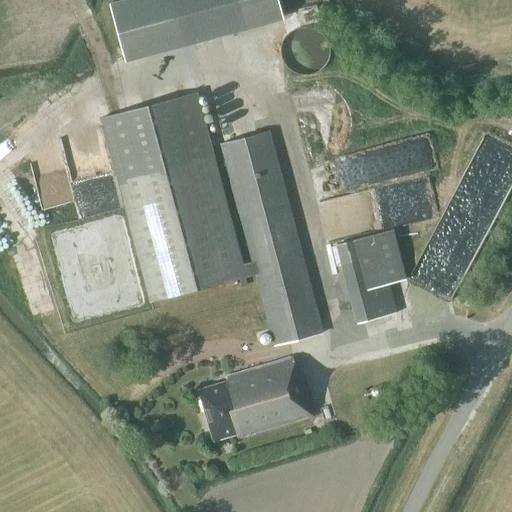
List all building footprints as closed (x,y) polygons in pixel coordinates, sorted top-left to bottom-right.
[(124,62),(284,20),(278,0),(118,0),(108,3),(124,62)] [(243,267),(198,94),(101,119),(150,303),(255,275),(274,347),(323,335),(270,133),(221,145),(252,264),(243,267)] [(511,143),(485,133),(478,149),(496,156),(494,161),(511,168),(511,143)] [(356,324),(395,314),(387,284),(406,279),(394,229),(334,245),(356,324)] [(297,377),(291,359),(225,379),(226,384),(198,392),(212,443),(235,436),(237,441),(312,419),(299,377),(297,377)]
